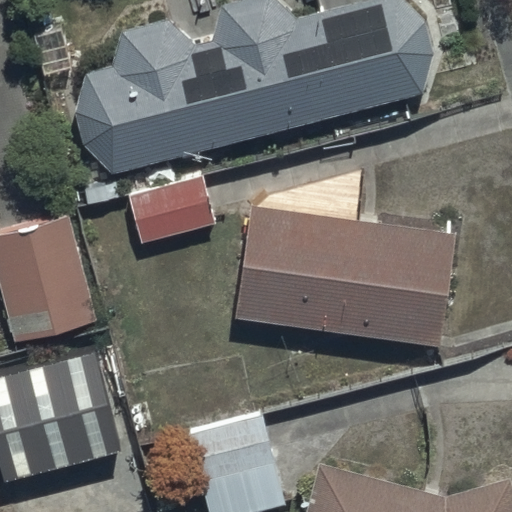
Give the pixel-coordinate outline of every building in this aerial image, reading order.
[(109,48),(84,55),(82,58),(81,61),(79,64),(78,67),(77,71),(76,74),(75,77),(75,80),(74,84),(74,87),(74,90),(74,94),(74,97),(74,101),(74,104),(75,107),(76,111),(76,114),(77,117),(78,120),(79,124),(81,127),(82,130),(84,133),(85,136),(87,139),(89,141),(91,144),(93,146),(96,149),(98,151),(101,154),(103,156),(106,158),(109,160),(417,75),(419,72),(420,69),(421,67),(423,64),(424,61),(425,57),(425,54),(426,51),(426,48),(427,45),(427,42),(427,38),(427,35),(427,32),(426,29),(426,26),(425,22),(424,19),(423,16),(422,13),(421,10),(420,7),(418,5),(416,2),(415,0),(310,0),(292,5),(286,0),(214,0),(209,24),(191,31),(165,2),(117,13),(109,48)] [(201,161),(126,179),(138,229),(213,211),(201,161)] [(439,328),(452,214),(245,189),(231,303),(439,328)] [(86,303),(62,198),(0,212),(0,288),(8,321),(86,303)] [(257,398),(183,418),(207,511),(213,511),(282,494),(257,398)] [(437,476),(314,443),(297,511),(511,511),(511,479),(506,457),(437,476)]
